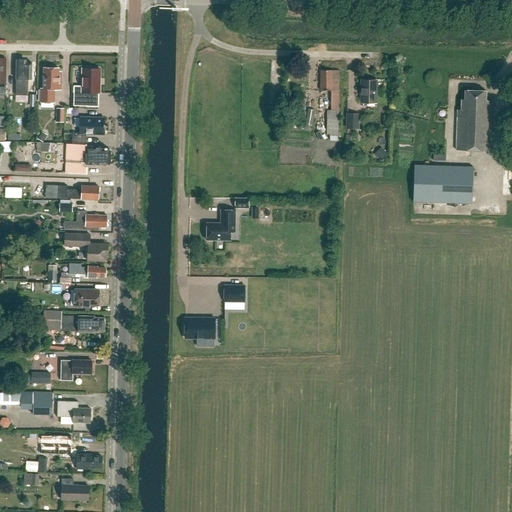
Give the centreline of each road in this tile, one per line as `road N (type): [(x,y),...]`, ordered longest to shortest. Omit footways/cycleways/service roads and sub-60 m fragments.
road 1 (secondary): [(119,511),(132,49)]
road 2 (residential): [(199,24),(184,87),(183,289)]
road 3 (unclassified): [(511,6),(271,0)]
road 4 (residential): [(199,24),(213,41),(238,50),(356,54)]
road 5 (residential): [(132,49),(0,46)]
